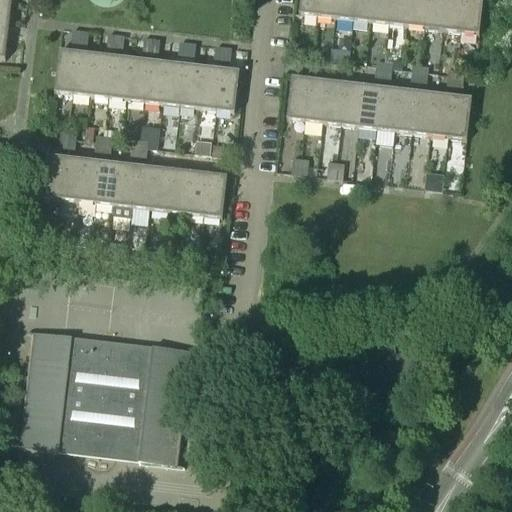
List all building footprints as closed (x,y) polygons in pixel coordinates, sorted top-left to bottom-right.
[(0,0),(0,8),(11,9),(12,0),(0,0)] [(300,0),(299,18),(317,21),(319,0),(300,0)] [(319,0),(317,21),(335,23),(337,0),(319,0)] [(337,0),(335,23),(353,25),(356,0),(337,0)] [(356,0),(353,25),(371,27),(374,0),(356,0)] [(374,0),(371,27),(389,29),(392,0),(374,0)] [(392,0),(389,29),(407,31),(410,0),(392,0)] [(410,0),(407,31),(425,33),(428,0),(410,0)] [(428,0),(425,33),(442,36),(446,0),(428,0)] [(446,0),(442,36),(460,38),(464,0),(446,0)] [(464,0),(460,38),(479,40),(483,0),(464,0)] [(0,8),(0,26),(9,27),(11,9),(0,8)] [(0,26),(0,44),(7,45),(9,27),(0,26)] [(71,50),(79,51),(81,35),(73,34),(71,50)] [(81,35),(79,51),(87,52),(89,36),(81,35)] [(106,54),(114,55),(116,39),(108,38),(106,54)] [(116,39),(114,55),(122,56),(124,40),(116,39)] [(142,59),(150,60),(152,44),(144,43),(142,59)] [(152,44),(150,60),(158,61),(160,44),(152,44)] [(178,63),(186,64),(188,48),(180,47),(178,63)] [(188,48),(186,64),(194,65),(196,49),(188,48)] [(213,67),(221,68),(223,52),(215,51),(213,67)] [(223,52),(221,68),(230,69),(231,53),(223,52)] [(335,68),(348,69),(350,54),(337,52),(335,68)] [(54,97),(73,99),(78,57),(59,55),(54,97)] [(73,99),(91,102),(96,59),(78,57),(73,99)] [(91,102),(109,104),(114,61),(96,59),(91,102)] [(109,104),(126,106),(132,63),(114,61),(109,104)] [(126,106),(144,108),(149,65),(132,63),(126,106)] [(144,108),(162,110),(167,67),(149,65),(144,108)] [(375,81),(383,82),(385,66),(377,65),(375,81)] [(385,66),(383,82),(391,83),(392,74),(401,76),(402,68),(385,66)] [(162,110),(180,112),(185,69),(167,67),(162,110)] [(180,112),(198,114),(203,71),(185,69),(180,112)] [(411,86),(419,87),(420,71),(412,70),(411,86)] [(198,114),(216,116),(221,73),(203,71),(198,114)] [(420,71),(419,87),(427,87),(428,71),(420,71)] [(221,73),(216,116),(234,118),(240,76),(221,73)] [(446,90),(454,91),(456,75),(448,74),(446,90)] [(456,75),(454,91),(462,92),(464,76),(456,75)] [(286,124),(305,126),(310,83),(291,81),(286,124)] [(305,126),(323,128),(328,85),(310,83),(305,126)] [(323,128),(341,130),(346,87),(328,85),(323,128)] [(341,130),(359,132),(364,89),(346,87),(341,130)] [(359,132),(376,134),(381,92),(364,89),(359,132)] [(376,134),(394,137),(399,94),(381,92),(376,134)] [(394,137),(412,139),(417,96),(399,94),(394,137)] [(412,139),(430,141),(435,98),(417,96),(412,139)] [(430,141),(448,143),(453,100),(435,98),(430,141)] [(453,100),(448,143),(466,145),(472,102),(453,100)] [(105,133),(104,141),(112,141),(113,134),(105,133)] [(49,141),(60,142),(61,135),(50,134),(49,141)] [(60,142),(59,151),(67,152),(69,136),(61,135),(60,142)] [(69,136),(67,152),(75,153),(77,137),(69,136)] [(95,156),(103,157),(104,141),(96,140),(96,147),(95,156)] [(112,141),(104,141),(103,157),(111,157),(112,141)] [(130,160),(138,161),(140,145),(132,144),(130,160)] [(140,145),(138,161),(146,162),(148,146),(140,145)] [(42,203),(60,205),(66,162),(47,160),(42,203)] [(60,205),(78,207),(83,164),(66,162),(60,205)] [(291,179),(299,179),(301,163),(293,162),(291,179)] [(301,163),(299,179),(307,180),(309,164),(301,163)] [(78,207),(96,209),(101,166),(83,164),(78,207)] [(96,209),(114,211),(119,168),(101,166),(96,209)] [(327,183),(335,184),(336,168),(328,167),(327,183)] [(114,211),(132,213),(137,170),(119,168),(114,211)] [(336,168),(335,184),(343,184),(344,168),(336,168)] [(132,213),(150,215),(155,172),(137,170),(132,213)] [(150,215),(168,217),(173,174),(155,172),(150,215)] [(168,217),(186,219),(191,177),(173,174),(168,217)] [(186,219),(203,222),(209,179),(191,177),(186,219)] [(424,194),(443,197),(445,180),(426,178),(424,194)] [(209,179),(203,222),(222,224),(227,181),(209,179)] [(161,270),(163,254),(164,248),(156,247),(155,253),(145,252),(142,268),(161,270)] [(163,254),(161,270),(169,271),(171,255),(163,254)] [(179,272),(197,274),(199,258),(191,257),(191,261),(181,259),(179,272)] [(199,258),(197,274),(205,275),(207,259),(199,258)] [(26,337),(33,338),(20,452),(13,451),(12,452),(58,457),(59,453),(71,454),(126,460),(139,462),(138,467),(184,472),(184,471),(177,470),(191,357),(197,358),(198,357),(152,351),(151,356),(134,354),(84,348),(71,347),(72,342),(26,336),(26,337)] [(410,392),(408,380),(419,378),(416,356),(396,360),(394,352),(298,370),(305,411),(307,419),(332,414),(330,406),(410,392)]
